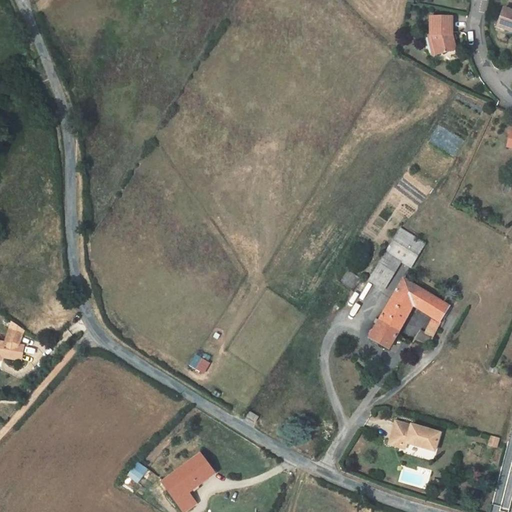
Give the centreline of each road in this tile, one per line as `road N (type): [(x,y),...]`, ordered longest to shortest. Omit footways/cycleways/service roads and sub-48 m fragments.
road 1 (residential): [(428,511),(319,472),(100,336),(77,273),(73,141),(29,0)]
road 2 (track): [(0,433),(88,337),(100,336)]
